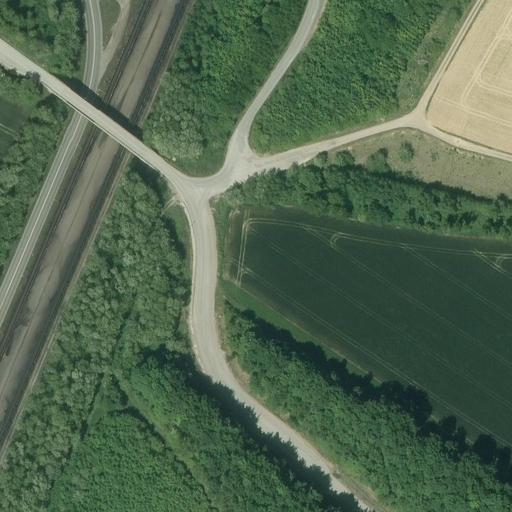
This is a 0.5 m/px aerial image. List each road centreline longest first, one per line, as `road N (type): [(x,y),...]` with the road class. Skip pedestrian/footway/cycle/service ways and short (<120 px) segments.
road 1 (track): [(362,511),(265,433),(208,363),(199,233),(185,186),(0,44)]
road 2 (track): [(243,174),(416,121)]
road 3 (track): [(416,121),(484,0)]
